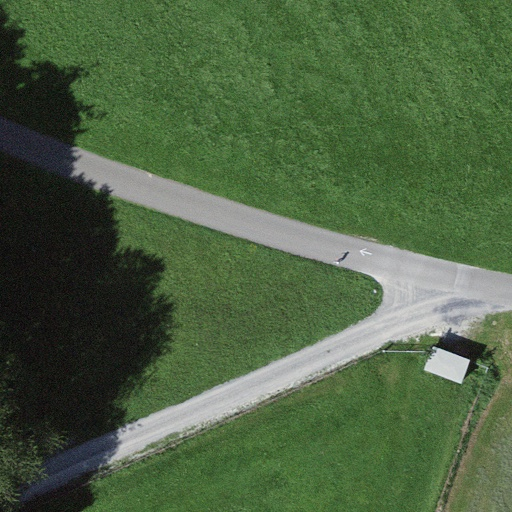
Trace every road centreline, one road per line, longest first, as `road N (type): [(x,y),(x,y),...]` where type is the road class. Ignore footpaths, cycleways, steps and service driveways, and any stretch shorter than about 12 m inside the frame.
road 1 (residential): [(0,135),(169,198),(511,291)]
road 2 (track): [(4,511),(32,484),(436,305),(443,278)]
